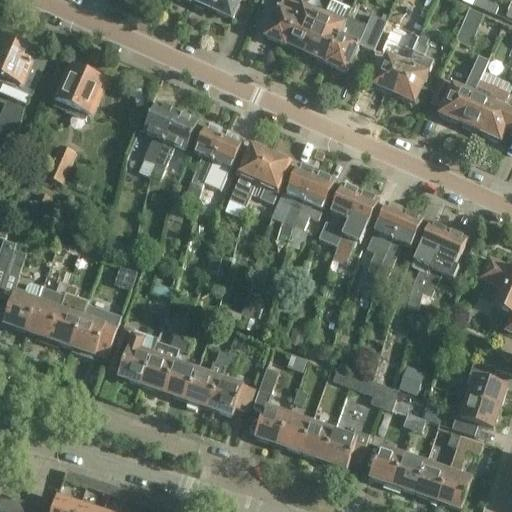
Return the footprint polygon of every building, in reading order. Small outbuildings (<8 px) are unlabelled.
[(204,12),(205,10),(212,14),(218,0),(192,0),(190,6),(192,7),(193,5),(196,6),(195,8),(204,12)] [(218,0),(212,14),(233,23),(243,0),(218,0)] [(266,40),(286,49),(298,19),(303,9),(284,0),(266,40)] [(432,12),(436,3),(430,0),(428,0),(425,9),(432,12)] [(476,0),(464,0),(463,4),(483,13),(486,4),(476,0)] [(307,58),(327,67),(345,28),(348,20),(352,12),(331,3),(325,18),(307,58)] [(496,9),(486,4),(483,13),(492,17),(496,9)] [(298,19),(286,49),(307,58),(325,18),(303,9),(298,19)] [(427,22),(431,13),(424,10),(420,19),(427,22)] [(485,19),(471,13),(465,25),(479,31),(485,19)] [(348,20),(345,28),(327,67),(347,76),(360,48),(374,54),(387,25),(373,18),(368,29),(348,20)] [(427,22),(420,19),(416,29),(423,32),(427,22)] [(409,42),(417,46),(422,35),(414,31),(409,42)] [(422,35),(417,46),(426,50),(430,39),(422,35)] [(49,62),(37,57),(38,54),(3,39),(0,45),(0,94),(1,95),(4,88),(32,100),(49,62)] [(414,55),(395,97),(405,102),(404,104),(411,108),(413,105),(415,106),(434,64),(423,59),(427,50),(426,50),(417,46),(413,55),(414,55)] [(395,97),(414,55),(413,55),(404,51),(398,64),(388,60),(375,88),(378,90),(377,92),(386,96),(387,94),(395,97)] [(453,123),(462,127),(475,98),(482,81),(490,65),(482,61),(479,60),(463,95),(442,85),(433,106),(444,111),(441,117),(444,119),(443,121),(452,125),(453,123)] [(71,69),(55,105),(93,121),(109,86),(71,69)] [(462,127),(464,128),(463,130),(471,134),(473,132),(481,136),(502,90),(482,81),(475,98),(462,127)] [(511,94),(502,90),(481,136),(491,140),(490,142),(498,146),(499,143),(502,145),(507,134),(511,136),(511,114),(505,111),(511,94)] [(0,119),(0,141),(15,148),(25,112),(7,104),(0,119)] [(157,169),(179,116),(157,107),(144,137),(154,141),(144,163),(156,168),(157,169)] [(200,125),(179,116),(157,169),(152,180),(162,184),(176,151),(186,155),(200,125)] [(203,191),(227,137),(208,129),(196,157),(203,161),(192,186),(188,199),(200,203),(203,191)] [(211,207),(213,196),(225,170),(232,174),(244,145),(227,137),(203,191),(200,203),(211,207)] [(249,206),(257,187),(270,156),(252,148),(239,179),(241,180),(231,204),(246,211),(249,206)] [(61,151),(47,183),(63,189),(76,158),(61,151)] [(270,156),(257,187),(266,191),(262,200),(274,205),(292,166),(270,156)] [(294,231),(318,177),(299,169),(287,197),(295,201),(284,226),(279,244),(290,247),(294,231)] [(305,235),(312,219),(319,223),(336,185),(318,177),(294,231),(290,247),(302,252),(309,237),(305,235)] [(333,269),(335,263),(338,250),(362,196),(343,188),(330,216),(339,220),(335,229),(326,226),(319,243),(327,247),(322,267),(333,269)] [(358,247),(355,238),(359,229),(368,233),(380,204),(362,196),(338,250),(335,263),(349,269),(358,247)] [(41,197),(39,203),(49,207),(52,202),(41,197)] [(0,240),(6,243),(16,208),(0,201),(0,240)] [(382,270),(406,216),(387,207),(375,236),(383,239),(372,265),(364,293),(375,296),(382,270)] [(386,299),(393,274),(404,249),(411,252),(424,223),(406,216),(382,270),(375,296),(386,299)] [(424,296),(426,289),(449,235),(431,227),(412,271),(420,275),(414,287),(408,311),(419,314),(424,296)] [(454,285),(459,273),(456,271),(468,243),(449,235),(426,289),(424,296),(433,300),(442,280),(454,285)] [(0,268),(9,272),(16,253),(18,247),(6,243),(0,259),(0,268)] [(109,245),(106,258),(121,262),(124,249),(109,245)] [(29,258),(16,253),(9,272),(8,276),(21,281),(29,258)] [(208,272),(218,275),(220,263),(211,261),(208,272)] [(510,271),(489,262),(479,285),(499,294),(492,310),(511,318),(511,322),(507,334),(511,336),(511,270),(510,270),(510,271)] [(0,296),(8,276),(9,272),(0,268),(0,296)] [(40,304),(28,336),(51,344),(62,312),(67,299),(70,287),(61,284),(57,295),(44,291),(40,304)] [(5,328),(28,336),(40,304),(44,291),(34,287),(28,289),(26,295),(18,292),(5,328)] [(75,302),(76,301),(79,291),(70,287),(67,299),(75,302)] [(169,302),(172,293),(157,287),(154,296),(169,302)] [(67,299),(62,312),(51,344),(74,352),(89,309),(90,306),(76,301),(75,302),(67,299)] [(98,358),(109,362),(122,320),(89,309),(74,352),(73,356),(86,361),(87,357),(97,360),(98,358)] [(222,325),(239,331),(244,318),(227,312),(222,325)] [(301,352),(308,335),(296,330),(289,347),(301,352)] [(124,332),(111,369),(122,373),(119,381),(142,389),(153,357),(157,346),(158,344),(147,340),(144,349),(132,345),(135,336),(124,332)] [(179,356),(184,344),(175,340),(171,351),(170,353),(179,356)] [(184,344),(179,356),(187,359),(192,346),(184,344)] [(142,389),(165,397),(176,365),(179,356),(170,353),(171,351),(157,346),(153,357),(142,389)] [(329,365),(332,355),(310,348),(307,358),(329,365)] [(230,355),(229,359),(224,372),(238,377),(244,360),(230,355)] [(215,369),(224,372),(229,359),(220,356),(216,367),(215,369)] [(511,365),(501,362),(497,374),(511,378),(511,365)] [(199,373),(176,365),(165,397),(188,405),(199,373)] [(373,381),(377,372),(362,366),(358,375),(373,381)] [(509,391),(493,386),(497,374),(475,366),(468,387),(473,389),(469,400),(502,411),(509,391)] [(201,409),(210,413),(221,381),(224,372),(215,369),(216,367),(214,367),(210,377),(199,373),(188,405),(188,411),(197,414),(201,409)] [(351,391),(356,378),(338,371),(333,384),(351,391)] [(261,395),(273,400),(281,377),(268,373),(261,395)] [(390,392),(356,378),(351,391),(373,400),(370,407),(383,412),(390,392)] [(404,378),(400,389),(418,396),(422,385),(404,378)] [(245,390),(221,381),(210,413),(234,421),(245,390)] [(390,392),(383,412),(393,415),(399,395),(390,392)] [(255,412),(265,416),(256,441),(279,450),(290,418),(269,411),(273,400),(261,395),(255,412)] [(298,395),(294,407),(303,410),(307,398),(298,395)] [(469,400),(462,422),(457,420),(453,433),(475,440),(479,428),(495,433),(502,411),(469,400)] [(434,424),(438,414),(429,411),(426,421),(434,424)] [(279,450),(302,458),(313,426),(290,418),(279,450)] [(413,434),(418,421),(409,418),(404,431),(413,434)] [(418,421),(413,434),(422,437),(427,424),(424,423),(418,421)] [(336,434),(313,426),(302,458),(325,466),(336,434)] [(336,434),(325,466),(348,474),(352,463),(363,467),(372,441),(361,437),(359,442),(336,434)] [(462,440),(452,437),(448,449),(458,452),(462,440)] [(458,452),(450,475),(439,506),(456,511),(463,511),(473,483),(461,478),(469,456),(481,460),(485,448),(462,440),(458,452)] [(394,490),(405,459),(381,451),(370,482),(394,490)] [(405,459),(394,490),(417,498),(427,467),(405,459)] [(417,498),(439,506),(450,475),(427,467),(417,498)] [(87,480),(68,473),(65,483),(84,489),(87,480)] [(110,498),(113,489),(101,485),(98,494),(110,498)] [(137,497),(124,492),(121,501),(134,505),(137,497)] [(3,499),(0,509),(0,511),(13,511),(16,503),(3,499)] [(154,511),(158,504),(146,500),(143,508),(153,511),(154,511)] [(80,511),(81,509),(59,502),(55,511),(80,511)] [(27,511),(29,508),(16,503),(13,511),(27,511)]
